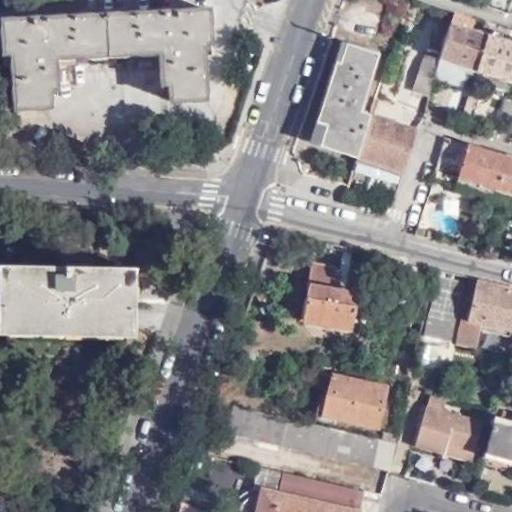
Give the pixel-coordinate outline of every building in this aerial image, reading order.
[(506,12),(511,0),(482,0),(482,4),(506,12)] [(1,18),(2,52),(10,52),(12,106),(48,106),(48,87),(56,87),(54,55),(75,54),(140,52),(159,51),(161,83),(167,83),(169,100),(204,98),(202,44),(210,44),(208,8),(1,18)] [(475,17),(454,10),(440,58),(453,62),(475,69),(472,80),(473,80),(488,35),(471,30),(475,17)] [(511,43),(488,35),(473,80),(507,92),(508,88),(511,77),(511,43)] [(357,158),(370,114),(361,111),(379,53),(348,42),(341,62),(336,60),(316,121),(326,124),(320,145),(357,158)] [(440,58),(442,51),(425,47),(422,57),(434,61),(436,57),(440,58)] [(434,78),(440,58),(436,57),(434,61),(422,57),(413,89),(430,95),(434,78)] [(453,62),(440,58),(434,78),(447,82),(453,62)] [(511,89),(508,88),(507,92),(500,115),(511,119),(511,89)] [(357,158),(353,170),(400,181),(416,128),(370,114),(357,158)] [(503,163),(503,155),(446,138),(434,175),(441,178),(444,171),(459,175),(459,178),(495,190),(496,189),(503,163)] [(511,158),(503,155),(503,163),(496,189),(511,193),(511,158)] [(492,203),(495,190),(459,178),(455,191),(492,203)] [(387,205),(384,213),(391,215),(393,206),(387,205)] [(270,242),(255,283),(270,287),(285,248),(270,242)] [(349,247),(335,244),(333,256),(346,259),(349,247)] [(127,305),(135,305),(136,265),(94,264),(95,258),(83,248),(77,256),(70,264),(0,262),(0,302),(6,303),(6,326),(126,328),(127,305)] [(375,264),(378,255),(359,250),(358,260),(375,264)] [(351,329),(362,274),(315,264),(303,319),(351,329)] [(449,343),(462,284),(437,278),(423,336),(449,343)] [(511,331),(511,329),(511,290),(478,282),(469,321),(463,320),(456,345),(475,349),(481,324),(511,331)] [(401,305),(424,311),(428,292),(421,291),(421,294),(404,290),(401,305)] [(375,429),(385,386),(330,373),(320,415),(375,429)] [(511,398),(500,395),(497,405),(511,408),(511,398)] [(446,402),(429,398),(415,447),(443,455),(446,445),(473,452),(482,423),(443,412),(446,402)] [(225,431),(387,470),(392,443),(234,405),(225,431)] [(494,424),(486,455),(511,462),(511,428),(511,425),(511,422),(501,419),(500,425),(494,424)] [(21,426),(0,425),(0,433),(20,433),(21,426)] [(446,445),(443,455),(470,463),(473,452),(446,445)] [(358,511),(363,492),(257,467),(252,491),(244,495),(238,503),(237,511),(358,511)] [(206,511),(179,503),(175,511),(206,511)]
